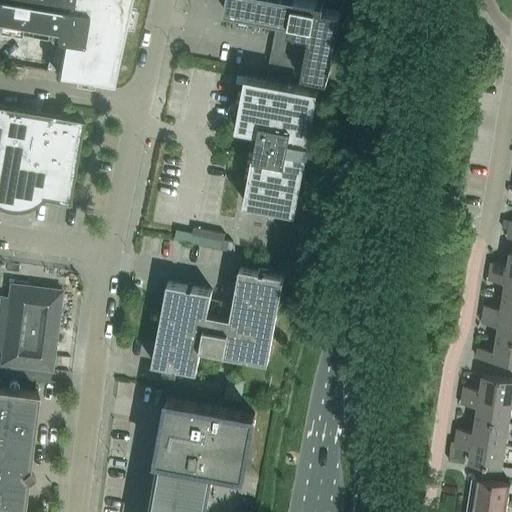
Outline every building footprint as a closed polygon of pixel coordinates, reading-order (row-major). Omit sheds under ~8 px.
[(0,0),(0,27),(63,38),(58,72),(111,81),(128,0),(0,0)] [(328,78),(341,11),(323,7),(325,1),(319,0),(226,0),(225,10),(289,22),(283,55),(304,59),(302,73),(328,78)] [(246,74),(238,113),(236,126),(257,130),(244,201),(296,211),(314,113),(319,88),(246,74)] [(0,192),(34,198),(34,196),(69,202),(83,120),(0,105),(0,192)] [(223,248),(225,238),(178,228),(176,238),(223,248)] [(511,250),(508,264),(492,261),(490,270),(511,273),(511,250)] [(268,361),(284,274),(240,266),(234,300),(226,299),(227,296),(220,295),(219,297),(211,296),(213,289),(168,281),(153,362),(197,370),(202,346),(224,350),(224,353),(268,361)] [(511,273),(490,270),(489,279),(506,281),(504,294),(511,295),(511,273)] [(52,369),(62,289),(10,283),(0,363),(52,369)] [(511,295),(504,294),(502,307),(485,304),(484,313),(511,317),(511,295)] [(511,317),(484,313),(482,321),(499,324),(497,337),(511,339),(511,317)] [(511,339),(497,337),(495,349),(478,347),(477,357),(511,362),(511,339)] [(51,380),(52,369),(0,363),(0,374),(51,381),(51,380)] [(511,400),(511,378),(483,374),(481,388),(464,385),(463,394),(511,401),(511,400)] [(0,506),(23,509),(27,473),(38,392),(0,386),(0,506)] [(511,401),(463,394),(462,402),(478,405),(476,418),(509,422),(511,401)] [(204,511),(213,467),(244,473),(255,413),(168,397),(157,457),(161,457),(150,511),(204,511)] [(509,422),(476,418),(474,430),(458,427),(456,436),(505,444),(509,422)] [(505,444),(456,436),(455,445),(471,448),(469,461),(502,466),(505,444)] [(505,511),(511,482),(487,479),(487,476),(479,474),(478,477),(473,509),(467,509),(466,511),(505,511)]
